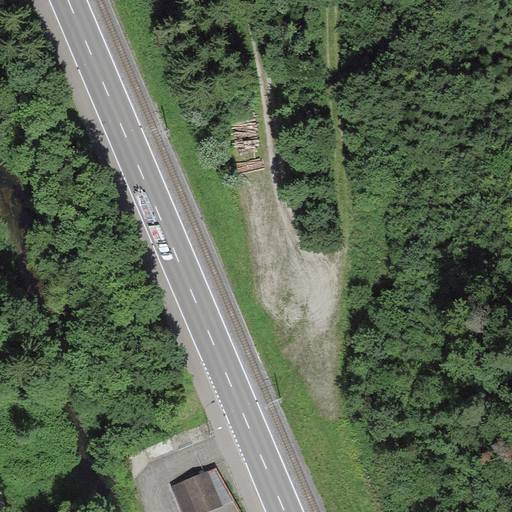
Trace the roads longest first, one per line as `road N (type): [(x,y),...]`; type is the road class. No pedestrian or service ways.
road 1 (track): [(253,0),(271,100),(327,301),(342,277),(345,193),(334,0)]
road 2 (secondary): [(285,511),(68,0)]
